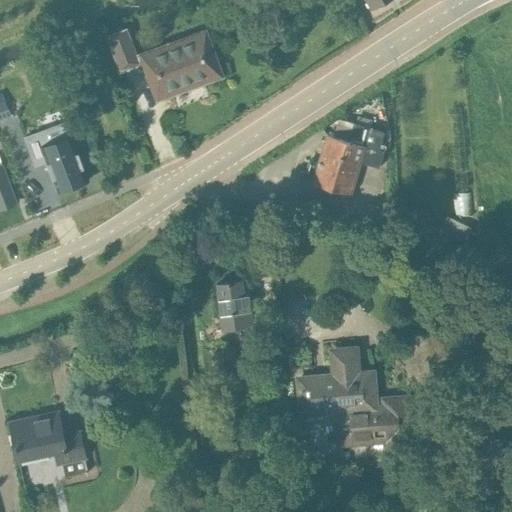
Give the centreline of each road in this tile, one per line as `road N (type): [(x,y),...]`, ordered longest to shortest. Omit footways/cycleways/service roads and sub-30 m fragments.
road 1 (residential): [(511,359),(428,255),(321,205),(204,171)]
road 2 (unclassified): [(204,171),(468,0)]
road 3 (unclassified): [(0,282),(73,252),(204,171)]
